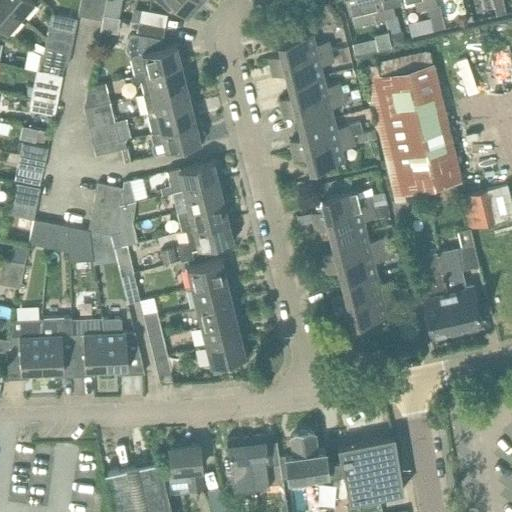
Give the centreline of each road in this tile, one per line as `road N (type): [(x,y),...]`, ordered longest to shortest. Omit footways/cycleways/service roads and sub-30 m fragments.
road 1 (residential): [(310,398),(225,49),(251,0)]
road 2 (residential): [(310,398),(220,411),(0,414)]
road 3 (residential): [(429,511),(407,381)]
